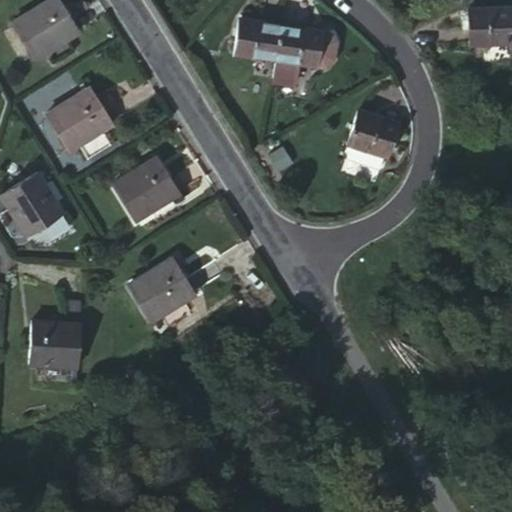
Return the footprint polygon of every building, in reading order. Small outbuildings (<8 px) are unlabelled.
[(27,13),(12,22),(34,58),(77,31),(57,0),(47,0),(41,4),(42,6),(28,14),(27,13)] [(508,8),(466,10),(467,43),(509,43),(509,55),(511,54),(511,19),(509,20),(508,8)] [(233,53),(274,59),(280,25),(238,19),(233,53)] [(280,25),(274,59),(272,77),(272,79),(295,83),(298,63),(325,67),(331,60),(334,41),(331,32),(280,25)] [(60,105),(46,114),(68,150),(110,124),(87,88),(75,95),(75,97),(61,106),(60,105)] [(346,158),(378,169),(384,155),(388,157),(398,125),(357,110),(346,142),(350,144),(346,158)] [(460,139),(452,139),(451,148),(461,148),(460,139)] [(126,175),(113,183),(135,219),(176,193),(153,157),(141,165),(142,167),(127,176),(126,175)] [(36,172),(0,194),(0,196),(25,235),(62,212),(54,198),(52,200),(43,187),(45,186),(36,172)] [(142,274),(128,284),(151,319),(193,295),(169,258),(157,266),(158,267),(144,276),(142,274)] [(47,321),(30,320),(28,363),(77,366),(80,300),(65,299),(63,324),(47,324),(47,321)]
